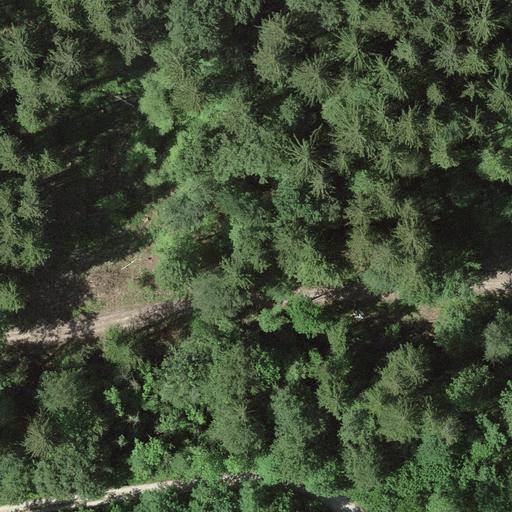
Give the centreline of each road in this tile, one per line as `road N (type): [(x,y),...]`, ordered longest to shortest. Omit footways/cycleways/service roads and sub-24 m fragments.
road 1 (track): [(0,340),(281,293),(511,276)]
road 2 (track): [(16,511),(261,479),(300,483),(347,511)]
